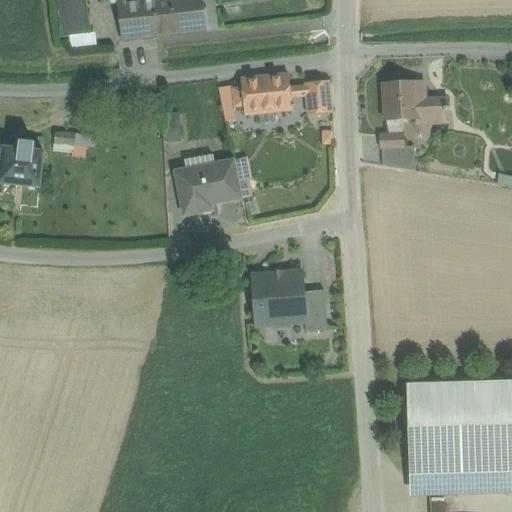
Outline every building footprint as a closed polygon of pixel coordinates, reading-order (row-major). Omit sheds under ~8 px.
[(84,0),(56,0),(60,37),(88,35),(84,0)] [(200,0),(122,0),(123,5),(120,5),(124,40),(204,31),(200,0)] [(288,75),(242,80),(243,89),(245,107),(246,117),(292,112),(291,99),(290,89),(288,75)] [(329,83),(305,86),(305,88),(306,98),(308,117),(332,114),(329,83)] [(416,84),(384,86),(386,122),(402,121),(417,120),(418,120),(417,101),(416,84)] [(423,84),(416,84),(417,101),(424,101),(423,84)] [(305,88),(290,89),(291,99),(306,98),(305,88)] [(243,89),(233,90),(235,108),(245,107),(243,89)] [(424,101),(417,101),(418,120),(417,120),(417,126),(449,124),(448,100),(424,101)] [(86,118),(74,117),(73,134),(85,135),(86,118)] [(181,118),(163,119),(164,147),(183,146),(181,118)] [(386,136),(403,135),(402,121),(386,122),(386,136)] [(386,136),(380,136),(381,150),(382,150),(404,149),(403,135),(386,136)] [(75,138),(55,136),(54,146),(74,148),(75,138)] [(19,151),(3,150),(0,180),(0,185),(41,190),(44,154),(35,153),(36,146),(20,144),(19,151)] [(404,149),(382,150),(383,168),(415,173),(414,148),(404,149)] [(234,167),(177,178),(184,217),(203,214),(201,208),(240,201),(234,167)] [(511,176),(502,175),(500,186),(511,187),(511,176)] [(303,273),(284,274),(285,276),(272,277),(271,276),(252,277),(256,326),(273,325),(274,329),(290,328),(289,323),(305,322),(306,322),(304,294),(303,273)] [(325,292),(304,294),(306,322),(305,322),(306,332),(327,331),(325,292)] [(511,383),(407,386),(411,499),(511,495),(511,383)]
